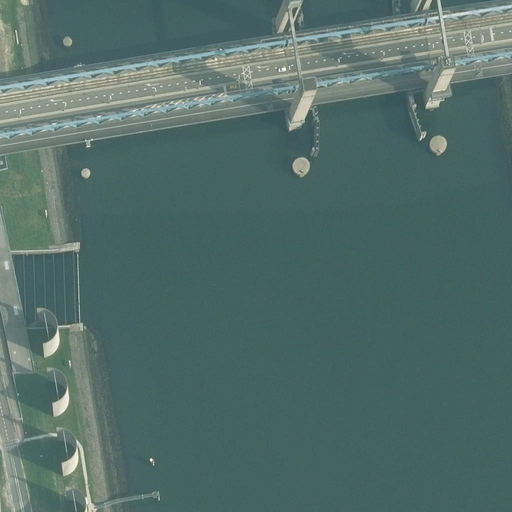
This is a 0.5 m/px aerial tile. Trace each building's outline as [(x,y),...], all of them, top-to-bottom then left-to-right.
[(426,0),(413,0),(410,0),(427,104),(442,102),(426,0)] [(288,19),(273,21),(290,127),(305,124),(288,19)] [(65,42),(68,43),(71,42),(73,40),(73,36),(71,34),(68,33),(65,34),(63,36),(63,39),(65,42)] [(434,147),(437,150),(442,150),(446,149),(449,145),(449,141),(448,136),(444,134),(440,133),(435,135),(433,138),(432,143),(434,147)] [(296,169),(300,172),(305,172),(309,171),(312,167),(313,162),(311,158),(307,155),(303,154),(298,156),(295,160),(295,165),(296,169)] [(85,174),(88,175),(91,174),(92,171),(92,168),(91,166),(88,165),(85,166),(83,168),(83,171),(85,174)]
